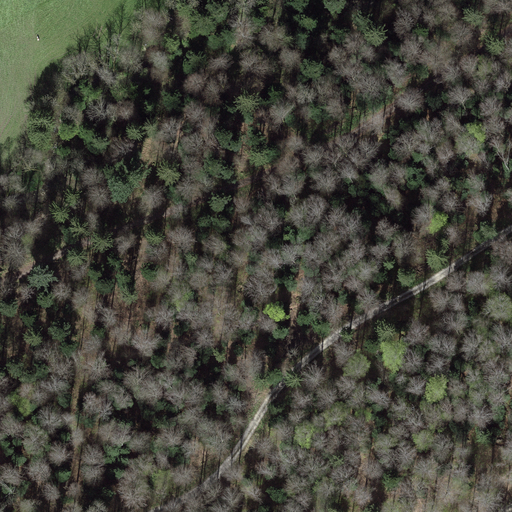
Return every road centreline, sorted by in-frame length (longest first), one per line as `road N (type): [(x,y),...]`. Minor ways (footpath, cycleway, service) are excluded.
road 1 (track): [(511,28),(353,135),(0,286)]
road 2 (track): [(511,227),(306,358),(219,472),(150,511)]
